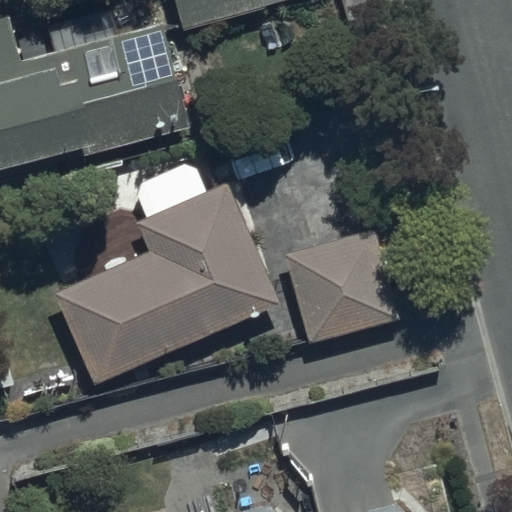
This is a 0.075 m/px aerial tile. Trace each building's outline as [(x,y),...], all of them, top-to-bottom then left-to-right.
[(0,0),(0,155),(185,103),(157,2),(111,15),(106,0),(80,0),(44,10),(48,25),(16,34),(5,0),(0,0)] [(215,0),(174,0),(177,10),(215,0)] [(91,362),(275,282),(223,163),(132,203),(144,232),(51,272),(91,362)] [(372,212),(282,236),(305,325),(396,301),(372,212)] [(415,511),(413,508),(411,506),(409,503),(407,501),(404,499),(402,497),(399,495),(397,493),(394,491),(392,489),(310,511),(286,511),(266,491),(217,503),(214,511),(415,511)]
